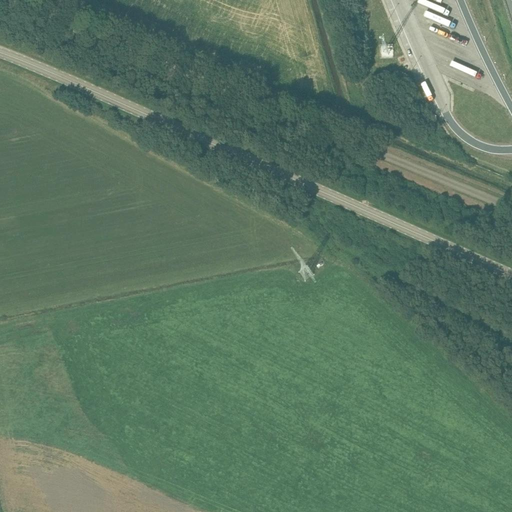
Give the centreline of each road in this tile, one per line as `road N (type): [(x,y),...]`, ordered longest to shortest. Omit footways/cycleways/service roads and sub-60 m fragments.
road 1 (unclassified): [(511,274),(67,75),(0,53)]
road 2 (unclassified): [(511,207),(3,0)]
